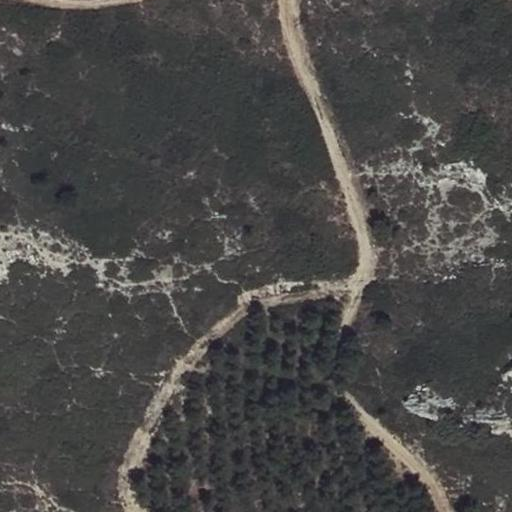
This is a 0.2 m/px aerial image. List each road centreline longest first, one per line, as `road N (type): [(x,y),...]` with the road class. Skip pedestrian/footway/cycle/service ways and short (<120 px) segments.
road 1 (track): [(138,511),(128,472),(187,365),(251,306),(357,286),(334,369),(351,408),(427,475),(444,511)]
road 2 (track): [(357,286),(366,256),(359,218),(287,0)]
